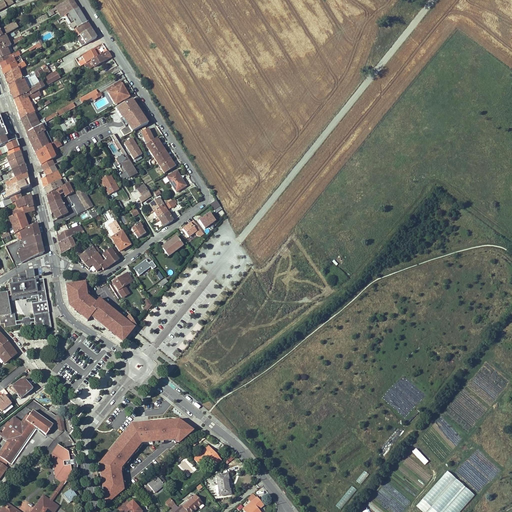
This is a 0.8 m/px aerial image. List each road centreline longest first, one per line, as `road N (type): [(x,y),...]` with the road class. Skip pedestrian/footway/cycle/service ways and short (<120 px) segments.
road 1 (residential): [(53,261),(99,279),(205,199),(83,0)]
road 2 (residential): [(146,371),(243,450),(290,511)]
road 3 (secondary): [(53,261),(6,104)]
road 4 (secondary): [(95,511),(85,434),(131,372)]
road 5 (secondary): [(130,360),(68,317),(53,261)]
